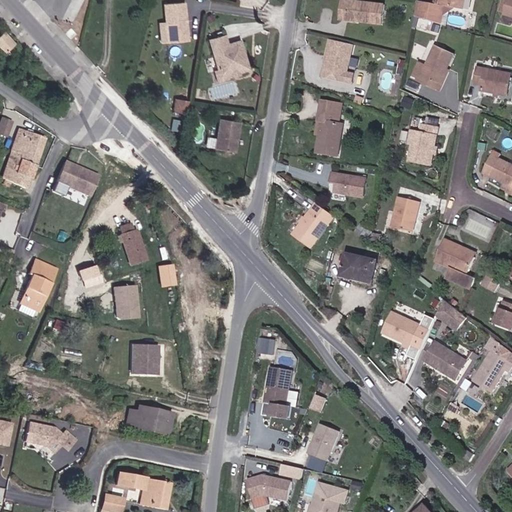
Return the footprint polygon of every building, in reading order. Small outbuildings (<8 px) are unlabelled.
[(383,22),(385,2),(368,0),(342,0),(340,16),(383,22)] [(423,0),(418,0),(415,15),(439,23),(444,5),(447,5),(449,6),(450,0),(435,0),(434,4),(423,0)] [(450,0),(449,6),(465,9),(466,0),(450,0)] [(190,40),(186,2),(166,4),(170,42),(190,40)] [(18,44),(8,34),(0,40),(0,45),(8,54),(18,44)] [(249,69),(244,49),(241,39),(228,43),(226,35),(211,40),(220,71),(228,76),(233,73),(238,72),(249,69)] [(348,41),(326,36),(318,72),(347,79),(349,70),(343,69),(348,41)] [(448,72),(456,55),(437,46),(427,65),(420,62),(414,77),(421,80),(422,78),(441,86),(448,72)] [(511,73),(479,68),(476,85),(483,86),(483,90),(509,94),(511,73)] [(228,76),(220,71),(216,72),(219,82),(229,79),(228,76)] [(422,78),(421,80),(420,83),(444,93),(453,74),(448,72),(441,86),(422,78)] [(189,108),(190,100),(177,98),(176,106),(189,108)] [(321,99),(319,111),(334,114),(342,115),(344,103),(321,99)] [(334,122),(334,114),(319,111),(318,120),(324,121),(321,133),(318,151),(339,155),(344,124),(334,122)] [(0,137),(3,138),(9,122),(0,118),(0,137)] [(221,118),(216,147),(221,148),(228,119),(221,118)] [(236,151),(241,121),(228,119),(221,148),(236,151)] [(315,132),(321,133),(324,121),(318,120),(315,132)] [(438,147),(442,127),(427,124),(426,132),(416,130),(413,145),(417,146),(414,161),(434,165),(437,151),(441,153),(442,148),(438,147)] [(19,129),(3,170),(0,169),(0,177),(1,177),(0,179),(0,182),(7,185),(8,182),(20,190),(21,187),(28,189),(46,139),(19,129)] [(207,145),(214,145),(215,136),(207,136),(207,145)] [(511,162),(488,150),(479,169),(511,186),(511,162)] [(90,193),(100,173),(67,157),(57,177),(90,193)] [(364,195),(368,177),(334,170),(332,179),(337,180),(335,189),(364,195)] [(416,234),(424,193),(403,189),(396,230),(416,234)] [(335,215),(317,201),(292,233),(311,248),(335,215)] [(0,229),(5,215),(9,217),(12,209),(0,204),(0,229)] [(122,226),(124,234),(122,234),(132,264),(147,260),(138,230),(135,231),(133,223),(122,226)] [(464,251),(467,245),(451,238),(440,261),(457,268),(452,278),(476,289),(481,279),(473,275),(480,259),(464,251)] [(482,256),(467,245),(464,251),(480,259),(482,256)] [(0,265),(9,267),(14,253),(0,248),(0,265)] [(373,284),(380,262),(351,254),(344,275),(373,284)] [(37,312),(52,265),(30,259),(26,274),(29,275),(21,296),(18,305),(37,312)] [(173,265),(160,267),(163,286),(176,284),(173,265)] [(99,274),(97,266),(82,271),(84,278),(99,274)] [(219,320),(210,280),(206,281),(203,269),(190,272),(194,284),(189,286),(197,325),(219,320)] [(486,287),(499,294),(505,284),(492,276),(486,287)] [(140,318),(137,286),(115,288),(118,320),(140,318)] [(9,307),(17,310),(18,305),(21,296),(14,293),(9,307)] [(467,319),(459,310),(446,299),(440,314),(457,332),(467,319)] [(511,302),(509,301),(499,324),(511,329),(511,302)] [(396,313),(388,332),(409,343),(407,346),(415,350),(426,327),(396,313)] [(276,354),(277,338),(260,337),(259,353),(276,354)] [(159,373),(160,361),(157,361),(157,356),(160,356),(160,343),(135,342),(134,372),(159,373)] [(461,382),(471,362),(437,344),(426,362),(461,382)] [(510,371),(511,371),(511,360),(495,352),(478,384),(498,395),(510,371)] [(289,403),(296,366),(274,363),(268,399),(289,403)] [(322,412),(328,398),(318,394),(313,408),(322,412)] [(266,413),(274,415),(277,404),(269,402),(266,413)] [(130,415),(128,428),(135,430),(135,432),(168,439),(172,418),(139,411),(138,416),(130,415)] [(328,460),(341,430),(322,422),(309,451),(328,460)] [(10,425),(0,423),(0,445),(6,446),(10,425)] [(66,441),(54,430),(27,424),(23,443),(44,447),(53,455),(66,441)] [(474,462),(479,454),(472,449),(467,456),(474,462)] [(284,465),(283,476),(302,478),(304,467),(284,465)] [(290,498),(294,479),(266,472),(250,477),(255,495),(266,492),(290,498)] [(139,489),(137,502),(141,503),(146,481),(123,476),(121,485),(139,489)] [(113,489),(113,482),(100,479),(99,487),(113,489)] [(165,510),(170,485),(146,481),(141,503),(141,505),(165,510)] [(337,511),(341,499),(316,492),(310,511),(337,511)]
